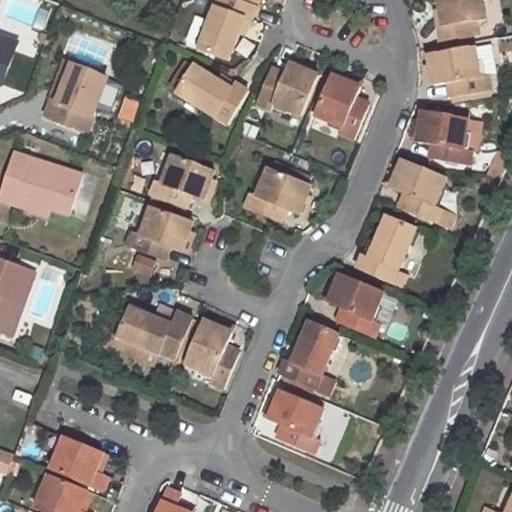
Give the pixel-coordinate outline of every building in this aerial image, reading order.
[(237,0),(220,0),(201,50),(230,62),(240,35),(246,19),(251,21),(252,22),(258,8),(237,0)] [(484,0),(440,0),(445,27),(441,28),(443,42),(476,36),(474,21),(488,18),(484,0)] [(246,19),(240,35),(245,37),(251,21),(246,19)] [(0,81),(3,83),(18,41),(0,34),(0,81)] [(493,46),(432,56),(437,86),(451,84),(453,98),(494,91),(491,76),(498,75),(493,46)] [(75,65),(68,63),(54,99),(61,102),(75,65)] [(275,69),(259,104),(271,110),(275,103),(303,116),(320,76),(293,64),(288,74),(275,69)] [(61,102),(54,99),(48,115),(88,130),(108,78),(75,65),(61,102)] [(196,66),(179,93),(229,125),(251,91),(238,83),(236,86),(233,90),(219,81),(196,66)] [(334,76),(317,116),(346,129),(344,134),(357,140),(372,104),(359,99),(363,88),(334,76)] [(221,77),(219,81),(233,90),(236,86),(221,77)] [(426,112),(420,143),(434,145),(432,159),(471,166),(474,151),(466,150),(471,120),(426,112)] [(487,173),(500,177),(506,154),(493,151),(487,173)] [(17,152),(1,198),(38,213),(41,206),(50,210),(70,218),(84,176),(17,152)] [(157,181),(152,197),(191,210),(195,196),(206,200),(216,170),(175,155),(165,183),(157,181)] [(406,161),(393,189),(406,195),(401,208),(438,224),(444,210),(437,207),(449,179),(406,161)] [(253,195),(248,207),(283,223),(288,211),(300,215),(312,185),(271,169),(258,197),(253,195)] [(41,206),(38,213),(48,217),(50,210),(41,206)] [(136,234),(131,247),(167,261),(171,248),(182,252),(194,222),(152,207),(141,236),(136,234)] [(376,259),(369,273),(404,287),(427,232),(399,220),(388,246),(381,262),(376,259)] [(383,244),(376,259),(381,262),(388,246),(383,244)] [(0,330),(9,334),(34,271),(0,258),(0,330)] [(343,275),(331,304),(344,310),(338,322),(375,338),(380,325),(373,321),(384,293),(343,275)] [(147,348),(177,361),(195,318),(179,311),(176,319),(173,325),(161,320),(132,307),(121,335),(121,336),(147,348)] [(163,313),(161,320),(173,325),(176,319),(163,313)] [(215,376),(213,384),(226,389),(242,353),(228,347),(233,333),(206,321),(188,363),(215,376)] [(288,360),(281,374),(318,391),(340,335),(312,323),(294,362),(288,360)] [(147,348),(121,336),(115,349),(142,361),(147,348)] [(278,439),(315,455),(322,441),(315,437),(327,410),(282,391),(271,420),(284,425),(278,439)] [(66,438),(52,472),(104,493),(110,479),(97,472),(104,454),(66,438)] [(0,447),(0,470),(7,474),(15,453),(0,447)] [(51,477),(37,509),(42,511),(83,511),(81,511),(88,494),(51,477)] [(178,511),(184,497),(168,491),(158,511),(178,511)]
